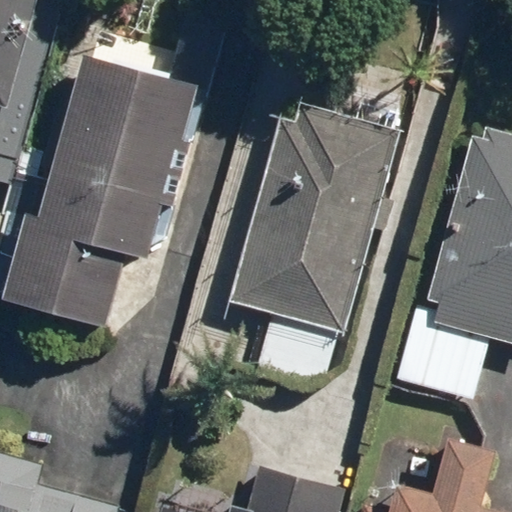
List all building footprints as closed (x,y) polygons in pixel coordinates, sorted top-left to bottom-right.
[(0,0),(0,180),(16,184),(64,0),(0,0)] [(127,253),(151,259),(198,84),(83,53),(68,111),(58,109),(43,165),(52,168),(40,214),(27,211),(4,298),(107,325),(127,253)] [(397,127),(302,101),(297,120),(283,116),(232,299),(276,312),(260,368),(324,386),(397,127)] [(495,337),(511,341),(511,133),(491,127),(488,136),(476,133),(425,304),(417,302),(395,377),(476,400),(495,337)] [(392,511),(511,511),(483,505),(498,448),(450,436),(435,491),(400,482),(392,511)] [(122,511),(124,505),(39,482),(44,463),(0,450),(0,511),(122,511)] [(162,511),(341,511),(348,489),(263,465),(249,511),(187,511),(164,505),(162,511)]
